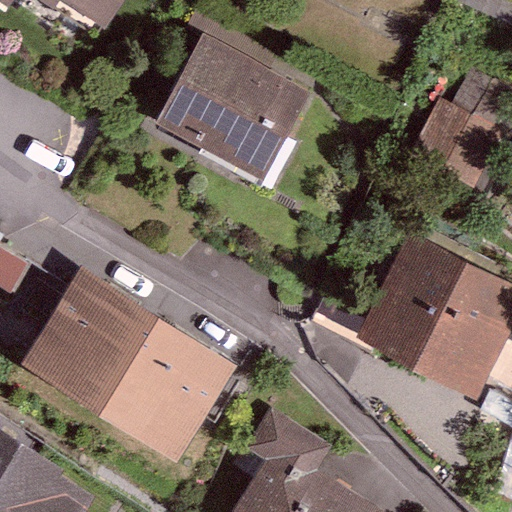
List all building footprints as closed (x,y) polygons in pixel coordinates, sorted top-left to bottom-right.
[(202,36),(160,113),(251,162),(272,124),(284,131),(305,92),(202,36)] [(490,129),(447,106),(425,148),(467,171),(490,129)] [(236,197),(214,234),(288,277),(310,241),(236,197)] [(511,299),(417,250),(381,321),(481,373),(511,312),(511,299)] [(84,281),(43,345),(176,430),(217,366),(84,281)] [(276,454),(239,511),(370,511),(371,511),(307,470),(322,446),(272,414),(255,441),(276,454)] [(0,444),(0,511),(65,511),(74,500),(0,444)]
